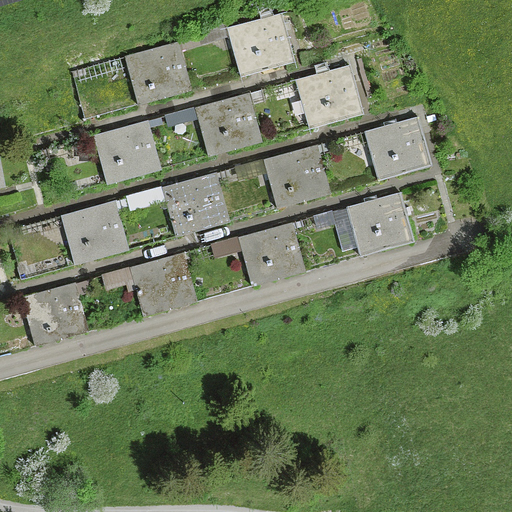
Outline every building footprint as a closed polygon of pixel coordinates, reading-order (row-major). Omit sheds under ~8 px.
[(281,14),(228,29),(241,77),(295,63),(281,14)] [(178,42),(125,57),(138,106),(192,91),(178,42)] [(350,66),(296,80),(310,129),(363,114),(350,66)] [(249,94),(195,108),(208,157),(262,142),(249,94)] [(418,117),(365,132),(378,181),(432,165),(418,117)] [(148,121),(94,136),(107,185),(161,170),(148,121)] [(317,145),(264,160),(277,208),(331,194),(317,145)] [(216,173),(162,188),(176,236),(230,222),(216,173)] [(401,193),(348,208),(351,217),(335,222),(343,252),(358,248),(360,256),(414,242),(401,193)] [(115,201),(61,216),(75,264),(128,250),(115,201)] [(343,252),(335,222),(295,233),(304,263),(306,271),(360,256),(358,248),(343,252)] [(292,223),(238,238),(241,247),(250,278),(252,286),(306,271),(304,263),(295,233),(292,223)] [(241,247),(186,262),(195,293),(197,302),(252,286),(250,278),(241,247)] [(184,253),(130,268),(133,277),(141,308),(144,317),(197,302),(195,293),(186,262),(184,253)] [(133,277),(78,292),(86,323),(89,331),(144,317),(141,308),(133,277)] [(75,283),(22,297),(25,307),(33,337),(35,346),(89,331),(86,323),(78,292),(75,283)] [(0,355),(35,346),(33,337),(25,307),(0,313),(0,355)]
